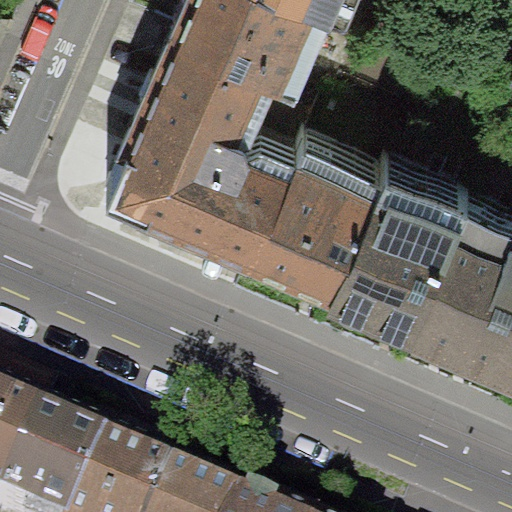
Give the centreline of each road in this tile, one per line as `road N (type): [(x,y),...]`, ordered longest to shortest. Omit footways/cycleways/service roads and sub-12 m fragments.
road 1 (secondary): [(0,252),(511,475)]
road 2 (residential): [(0,177),(76,0)]
